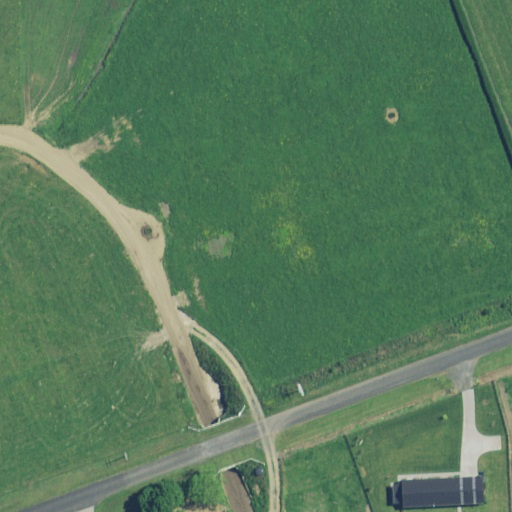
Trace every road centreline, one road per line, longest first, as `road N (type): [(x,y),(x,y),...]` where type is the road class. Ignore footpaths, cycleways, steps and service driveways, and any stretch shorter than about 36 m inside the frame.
road 1 (unclassified): [(511,333),(39,511)]
road 2 (track): [(511,411),(245,507),(231,437)]
